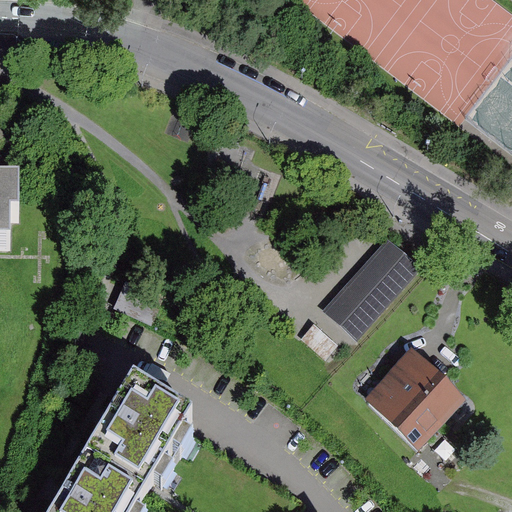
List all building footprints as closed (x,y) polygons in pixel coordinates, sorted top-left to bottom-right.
[(0,258),(12,259),(13,229),(22,230),(23,195),(0,193),(0,258)] [(391,244),(325,310),(358,343),(424,276),(391,244)] [(126,281),(113,310),(155,328),(167,299),(126,281)] [(343,349),(317,327),(303,344),(329,365),(343,349)] [(469,413),(411,358),(362,409),(420,464),(469,413)] [(135,511),(152,486),(193,423),(136,385),(111,426),(64,502),(57,511),(135,511)]
